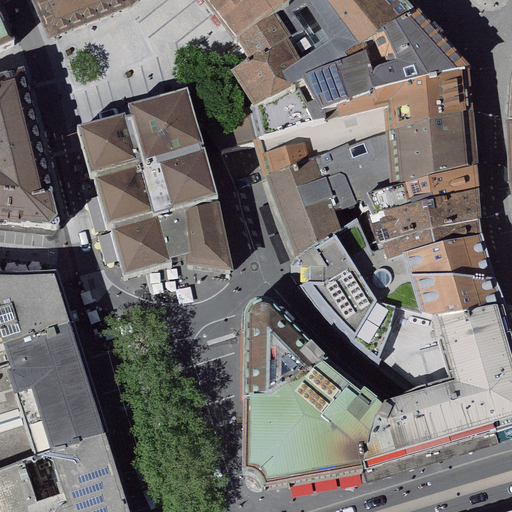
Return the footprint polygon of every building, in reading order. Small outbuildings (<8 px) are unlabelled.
[(4,7),(0,0),(0,53),(22,47),(4,7)] [(38,0),(57,44),(143,11),(151,0),(38,0)] [(210,0),(239,38),(242,41),(256,61),(235,73),(254,106),(260,115),(306,92),(319,86),(362,67),(361,57),(391,42),(426,18),(412,0),(210,0)] [(426,18),(391,42),(405,72),(391,77),(383,58),(362,67),(319,86),(327,110),(317,114),(325,129),(351,112),(476,72),(426,18)] [(48,140),(32,72),(0,80),(0,227),(61,236),(65,232),(69,227),(48,140)] [(478,86),(476,72),(351,112),(353,122),(396,114),(399,139),(468,121),(465,89),(478,86)] [(306,92),(260,115),(254,106),(205,123),(220,152),(256,144),(268,142),(325,129),(317,114),(306,92)] [(134,121),(80,135),(127,283),(177,269),(176,265),(190,262),(191,271),(240,278),(221,208),(225,207),(200,125),(191,98),(132,113),(134,121)] [(353,122),(351,112),(325,129),(268,142),(256,144),(271,187),(399,139),(396,114),(353,122)] [(474,175),(468,121),(399,139),(407,197),(474,175)] [(375,206),(407,197),(399,139),(271,187),(300,269),(342,242),(353,235),(346,215),(375,206)] [(482,173),(474,175),(407,197),(375,206),(380,223),(487,196),(482,173)] [(380,223),(391,253),(487,227),(491,227),(487,196),(380,223)] [(397,270),(493,243),(487,227),(391,253),(397,270)] [(402,316),(442,328),(511,308),(511,301),(493,243),(397,270),(391,253),(377,258),(363,229),(353,235),(342,242),(384,312),(402,316)] [(332,326),(360,353),(384,312),(342,242),(300,269),(291,278),(309,279),(309,293),(303,293),(332,326)] [(0,278),(0,353),(7,351),(9,356),(82,333),(77,315),(66,280),(15,280),(0,278)] [(273,410),(300,394),(343,370),(310,340),(279,311),(268,307),(257,310),(250,320),(251,362),(252,409),(273,410)] [(511,308),(442,328),(402,316),(385,373),(429,399),(498,446),(511,441),(511,308)] [(402,316),(384,312),(360,353),(385,373),(402,316)] [(117,442),(82,333),(9,356),(14,368),(41,466),(117,442)] [(0,480),(41,466),(14,368),(9,356),(7,351),(0,353),(0,480)] [(300,394),(343,434),(365,458),(371,481),(379,443),(395,410),(343,370),(300,394)] [(268,491),(270,500),(371,481),(365,458),(343,434),(300,394),(273,410),(252,409),(250,484),(261,486),(268,491)] [(412,404),(395,410),(379,443),(371,481),(408,472),(435,465),(498,446),(429,399),(412,404)] [(138,511),(117,442),(41,466),(0,480),(0,511),(138,511)]
